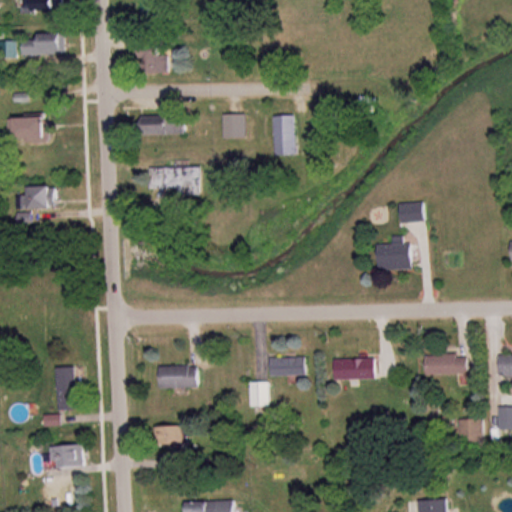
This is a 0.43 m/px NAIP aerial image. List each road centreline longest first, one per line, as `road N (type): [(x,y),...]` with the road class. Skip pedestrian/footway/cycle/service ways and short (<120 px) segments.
road 1 (residential): [(127,511),(104,0)]
road 2 (residential): [(117,323),(511,313)]
road 3 (residential): [(109,102),(319,95)]
